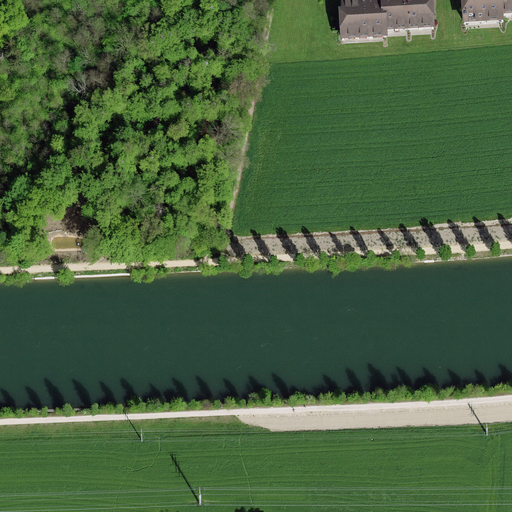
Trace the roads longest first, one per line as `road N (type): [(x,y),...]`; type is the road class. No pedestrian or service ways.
road 1 (track): [(511,397),(0,421)]
road 2 (track): [(511,245),(233,259)]
road 3 (track): [(274,0),(220,252)]
road 4 (track): [(233,259),(0,271)]
